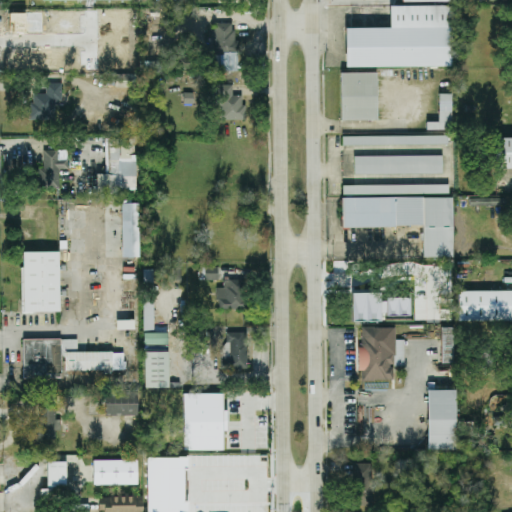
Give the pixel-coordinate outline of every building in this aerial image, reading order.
[(389,29),(389,6),(453,6),(453,29),(453,68),(344,67),(345,28),(389,29)] [(237,24),(215,23),(214,71),(236,72),(237,24)] [(341,121),(342,73),(376,74),(376,121),(341,121)] [(135,74),(106,75),(106,88),(135,87),(135,74)] [(62,83),(46,83),(46,94),(31,94),(30,119),(55,120),(55,104),(61,104),(62,83)] [(232,85),(219,86),(219,120),(244,120),(244,96),(232,96),(232,85)] [(438,95),(452,95),(452,131),(437,130),(438,122),(438,95)] [(465,104),(476,104),(475,113),(465,113),(465,104)] [(437,130),(426,130),(426,122),(438,122),(437,130)] [(342,137),(448,139),(448,145),(342,143),(342,137)] [(482,138),(511,138),(511,166),(482,166),(482,138)] [(135,139),(106,139),(107,192),(136,192),(135,139)] [(60,169),(67,169),(68,151),(43,150),(43,168),(38,168),(38,188),(59,189),(60,169)] [(354,156),(443,158),(443,175),(354,173),(354,156)] [(444,185),(444,195),(342,194),(342,184),(444,185)] [(424,227),(341,226),(342,199),(453,201),(453,228),(453,257),(424,256),(424,227)] [(122,204),(123,258),(140,257),(139,204),(122,204)] [(60,312),(59,252),(22,253),(23,313),(60,312)] [(205,280),(218,281),(218,267),(206,267),(205,280)] [(224,288),(218,288),(218,310),(245,309),(244,280),(223,280),(224,288)] [(458,291),(511,291),(511,319),(458,319),(458,291)] [(409,316),(409,299),(380,299),(380,293),(351,294),(351,321),(380,321),(380,316),(409,316)] [(153,331),(153,301),(143,301),(143,331),(153,331)] [(391,364),(391,381),(362,381),(362,370),(357,370),(357,347),(362,347),(362,328),(391,328),(397,328),(397,355),(394,355),(394,364),(391,364)] [(442,328),(455,328),(455,364),(442,364),(442,328)] [(143,334),(144,345),(168,345),(167,333),(143,334)] [(247,333),(223,333),(223,369),(247,369),(247,333)] [(62,371),(124,370),(124,352),(77,353),(77,339),(23,340),(23,379),(63,379),(62,371)] [(504,362),(495,347),(478,357),(487,372),(504,362)] [(145,388),(169,388),(168,352),(144,353),(145,388)] [(428,390),(458,390),(458,450),(428,450),(428,390)] [(137,416),(138,392),(105,391),(104,415),(137,416)] [(222,451),(222,431),(226,431),(227,410),(222,410),(222,394),(183,394),(183,450),(222,451)] [(55,408),(38,408),(39,440),(48,439),(48,429),(56,429),(55,408)] [(147,458),(147,511),(210,511),(210,495),(201,495),(200,480),(203,480),(203,457),(147,458)] [(137,460),(93,461),(93,485),(137,485),(137,460)] [(47,463),(47,487),(66,487),(66,462),(47,463)] [(352,464),(375,464),(374,507),(352,507),(352,464)] [(142,511),(143,498),(101,497),(100,511),(142,511)]
